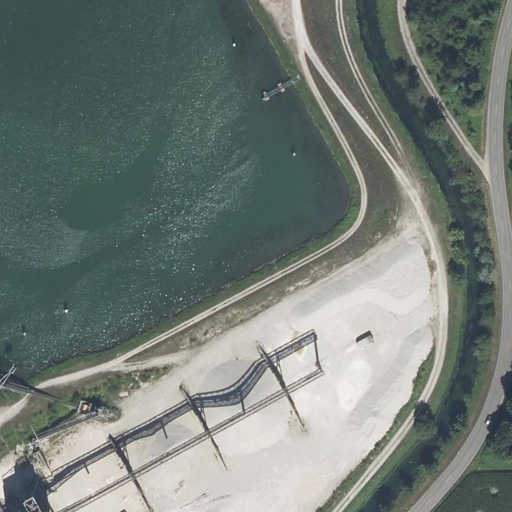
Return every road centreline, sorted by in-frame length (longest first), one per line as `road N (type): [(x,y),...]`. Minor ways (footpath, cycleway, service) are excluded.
road 1 (track): [(301,0),(301,56),(363,187),(353,228),(129,353),(41,384),(0,418)]
road 2 (track): [(298,25),(334,93),(418,185),(357,74),(339,0)]
road 3 (track): [(418,185),(439,229),(450,295),(440,356),(427,401),(338,511)]
road 4 (tertiary): [(511,14),(498,92),(498,189),(511,304)]
road 5 (tertiary): [(511,321),(500,395),(463,464),(420,511)]
road 6 (track): [(404,0),(403,30),(498,189)]
